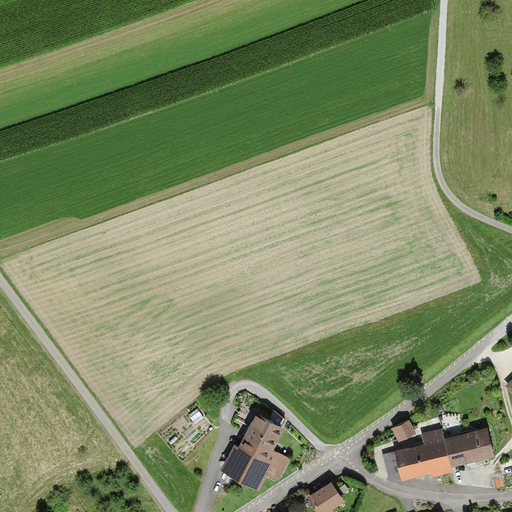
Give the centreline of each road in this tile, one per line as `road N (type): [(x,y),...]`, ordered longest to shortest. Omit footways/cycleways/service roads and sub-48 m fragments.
road 1 (unclassified): [(179,511),(0,273)]
road 2 (track): [(511,231),(453,203),(438,180),(441,0)]
road 3 (unclassified): [(341,454),(511,324)]
road 4 (residential): [(511,495),(429,497),(367,476),(341,454)]
